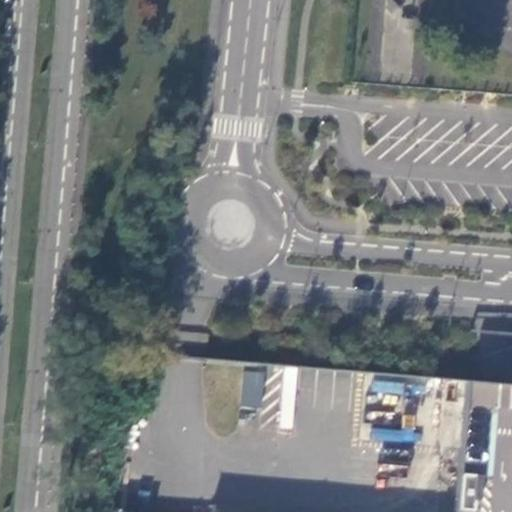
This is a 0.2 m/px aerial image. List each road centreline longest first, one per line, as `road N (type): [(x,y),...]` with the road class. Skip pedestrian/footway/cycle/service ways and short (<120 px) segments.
road 1 (tertiary): [(21,511),(64,0)]
road 2 (unknown): [(193,242),(172,351),(169,487),(396,507)]
road 3 (residential): [(240,263),(285,279),(511,299)]
road 4 (tertiary): [(21,0),(0,268)]
road 5 (residential): [(511,262),(291,241),(270,227)]
road 6 (residential): [(249,0),(232,184)]
road 7 (residential): [(232,184),(196,202),(189,228),(212,261),(240,263)]
